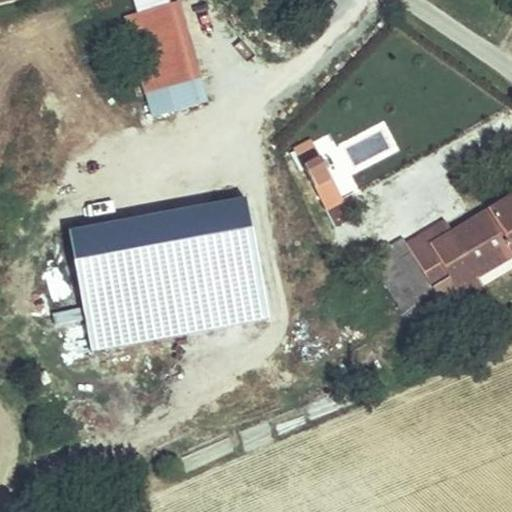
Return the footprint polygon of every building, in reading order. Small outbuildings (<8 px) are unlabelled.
[(155,0),(138,5),(161,87),(188,80),(166,0),(155,0)] [(338,0),(335,22),(356,25),(360,0),(338,0)] [(342,146),(354,167),(391,147),(380,126),(342,146)] [(313,141),(295,151),(309,177),(318,195),(337,185),(313,141)] [(250,197),(71,223),(89,349),(269,323),(250,197)] [(480,279),(511,260),(511,198),(453,233),(446,221),(411,241),(408,235),(389,246),(386,241),(369,251),(414,328),(485,287),(480,279)]
